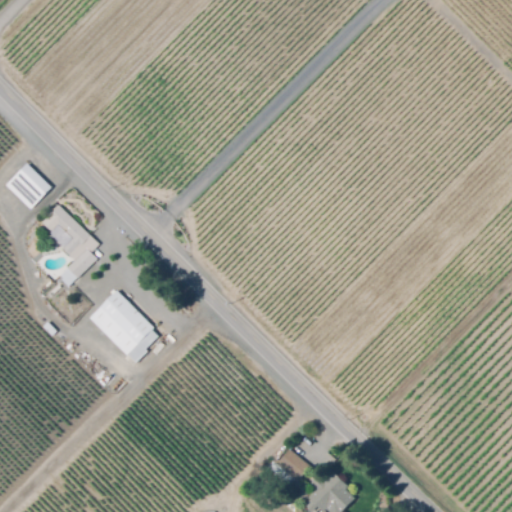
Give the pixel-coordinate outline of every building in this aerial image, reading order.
[(32,209),(7,185),(28,163),(52,187),(32,209)] [(68,287),(59,277),(85,250),(81,246),(71,257),(62,248),(67,243),(44,221),(60,205),(91,235),(90,236),(96,241),(88,249),(98,258),(79,278),(78,277),(68,287)] [(137,362),(90,318),(117,290),(156,326),(153,329),(159,336),(147,349),(148,351),(137,362)] [(56,330),(51,335),(42,326),(47,321),(56,330)] [(290,486),(277,475),(283,468),(277,463),(289,448),(311,466),(299,480),(297,478),(290,486)] [(313,511),(308,506),(313,501),(310,497),(317,489),(314,486),(322,477),(325,480),(334,471),(350,487),(324,511),(319,506),(313,511)]
